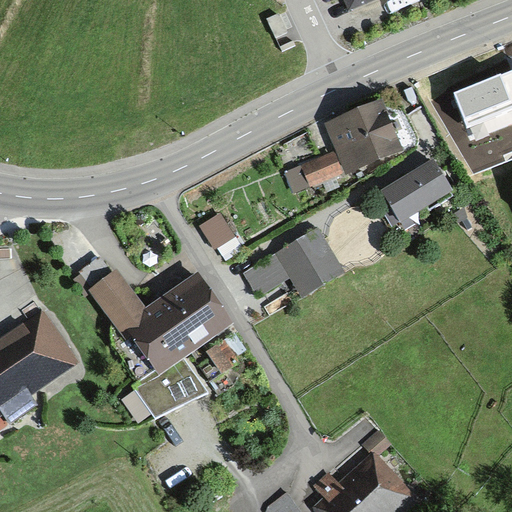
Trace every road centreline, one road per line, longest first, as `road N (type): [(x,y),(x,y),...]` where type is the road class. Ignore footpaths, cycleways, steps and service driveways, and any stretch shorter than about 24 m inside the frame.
road 1 (tertiary): [(0,195),(111,194),(143,184),(335,85),(511,13)]
road 2 (unknown): [(143,184),(317,457)]
